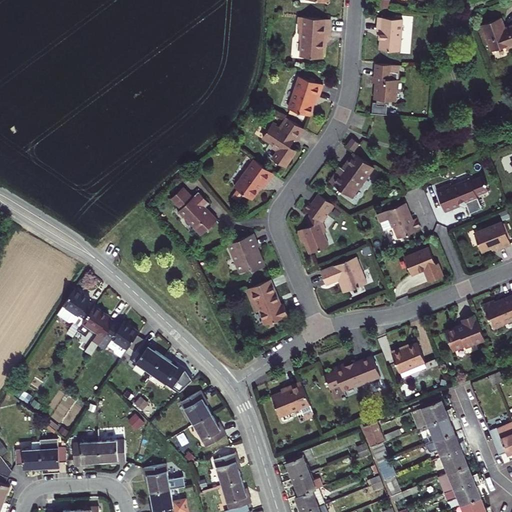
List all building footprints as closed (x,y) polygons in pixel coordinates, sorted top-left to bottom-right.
[(331,18),(300,15),(299,28),(301,28),(300,39),(303,39),(302,55),(323,57),(325,40),(329,40),(330,29),(331,18)] [(378,23),(377,30),(381,30),(380,49),(400,51),(403,18),(378,16),(378,23)] [(501,17),(480,25),(486,39),(487,39),(492,53),(506,47),(507,49),(511,47),(511,24),(507,26),(507,27),(503,26),(504,24),(501,17)] [(401,79),(398,79),(398,72),(392,71),(392,64),(376,63),(375,76),(373,76),(373,79),(372,82),(376,82),(378,84),(377,88),(376,89),(375,98),(378,99),(378,101),(374,101),(373,113),(388,114),(389,102),(385,102),(386,99),(396,100),(397,91),(400,91),(401,79)] [(299,76),(289,109),(309,116),(316,98),(318,98),(321,91),(323,84),(299,76)] [(304,129),(285,118),(280,126),(273,121),(263,137),(274,144),(272,146),(278,150),(273,158),(285,166),(291,158),(296,149),(290,146),(295,139),(297,140),(304,129)] [(360,143),(353,138),(347,145),(354,151),(360,143)] [(374,166),(354,152),(340,171),(338,170),(334,176),(330,181),(352,197),(374,166)] [(274,173),(255,158),(235,187),(252,199),(264,182),(266,183),(270,178),(274,173)] [(488,189),(486,185),(487,182),(485,182),(484,177),(472,181),(471,179),(453,186),(452,183),(437,189),(446,210),(453,207),(460,204),(459,201),(465,199),(470,212),(483,207),(477,193),(488,189)] [(219,221),(211,212),(209,212),(206,214),(205,213),(205,208),(206,207),(210,203),(198,192),(193,197),(183,187),(172,197),(182,207),(178,211),(184,217),(186,216),(195,225),(193,228),(200,235),(203,233),(208,229),(209,231),(214,226),(219,221)] [(311,226),(307,227),(299,230),(301,236),(303,242),(306,241),(311,253),(329,246),(324,233),(327,232),(323,222),(328,215),(326,214),(329,210),(333,203),(320,194),(313,204),(310,202),(305,209),(310,213),(313,215),(311,226)] [(407,201),(405,199),(386,207),(387,209),(407,201)] [(387,209),(378,213),(382,221),(389,218),(392,226),(394,226),(399,238),(422,228),(419,223),(417,217),(414,218),(407,201),(387,209)] [(511,243),(502,221),(474,232),(482,251),(497,245),(498,248),(505,246),(511,243)] [(241,238),(229,243),(235,257),(235,258),(241,272),(253,267),(253,269),(265,265),(261,256),(257,247),(259,246),(254,233),(241,238)] [(436,263),(429,247),(405,257),(412,274),(425,269),(430,280),(436,277),(443,274),(438,262),(436,263)] [(368,282),(357,256),(321,270),(324,277),(327,284),(340,278),(345,291),(368,282)] [(269,278),(247,288),(257,311),(260,309),(266,324),(287,315),(283,304),(280,305),(275,292),(269,278)] [(83,293),(75,288),(58,314),(79,328),(86,319),(95,305),(89,301),(91,298),(83,293)] [(511,294),(501,299),(502,302),(496,304),(494,299),(489,302),(484,304),(494,328),(504,324),(504,322),(511,318),(511,294)] [(106,334),(114,322),(108,318),(110,315),(102,310),(95,305),(86,319),(79,328),(78,329),(87,335),(92,327),(99,331),(93,340),(99,344),(106,334)] [(485,340),(475,313),(462,318),(463,322),(462,322),(463,324),(459,325),(458,324),(452,327),(445,329),(453,351),(466,346),(466,347),(485,340)] [(132,325),(124,320),(122,323),(116,319),(114,322),(106,334),(99,344),(106,348),(108,344),(115,349),(115,351),(122,356),(124,353),(137,334),(140,331),(132,325)] [(124,353),(152,372),(164,355),(153,348),(154,346),(149,342),(137,334),(124,353)] [(99,344),(93,340),(86,350),(92,354),(99,344)] [(403,346),(391,351),(399,371),(400,370),(402,375),(426,366),(424,361),(425,361),(418,342),(411,345),(403,348),(403,346)] [(175,363),(164,355),(152,372),(180,391),(193,378),(186,368),(181,365),(176,361),(175,363)] [(375,376),(380,375),(371,355),(362,359),(353,363),(354,365),(346,368),(344,364),(341,365),(350,388),(356,385),(357,386),(376,378),(375,376)] [(350,388),(341,365),(333,369),(334,371),(329,373),(324,375),(330,389),(340,385),(342,391),(350,388)] [(499,371),(495,373),(498,383),(504,381),(499,371)] [(498,383),(495,373),(489,375),(493,385),(498,383)] [(314,414),(301,381),(288,386),(289,389),(281,392),(272,396),(280,414),(301,406),(305,417),(314,414)] [(181,401),(194,423),(212,413),(205,401),(207,400),(204,395),(201,390),(181,401)] [(429,423),(453,413),(453,410),(452,407),(446,410),(442,400),(423,407),(429,423)] [(423,407),(413,411),(419,427),(429,423),(423,407)] [(219,425),(212,413),(194,423),(208,446),(227,434),(224,429),(221,424),(219,425)] [(429,423),(436,439),(455,432),(451,421),(456,419),(455,416),(453,413),(429,423)] [(385,435),(400,429),(396,419),(381,425),(385,435)] [(383,442),(385,441),(377,421),(364,426),(373,446),(383,442)] [(490,430),(500,454),(507,451),(508,454),(511,451),(511,421),(498,428),(498,427),(490,430)] [(401,429),(400,429),(385,435),(387,440),(403,434),(401,429)] [(436,439),(443,456),(467,446),(466,443),(465,440),(459,442),(455,432),(436,439)] [(41,441),(41,448),(42,467),(51,466),(60,465),(60,461),(67,460),(66,446),(58,447),(57,439),(41,440),(41,441)] [(125,439),(99,441),(100,461),(114,460),(114,462),(120,462),(126,462),(125,439)] [(41,448),(41,441),(33,442),(32,448),(16,450),(17,464),(25,463),(25,468),(34,467),(42,467),(41,448)] [(99,441),(74,442),(75,465),(81,464),(87,464),(87,462),(100,461),(99,441)] [(357,446),(359,451),(369,448),(367,442),(357,446)] [(373,446),(379,462),(390,458),(383,442),(373,446)] [(467,446),(443,456),(449,472),(468,464),(464,454),(470,451),(468,449),(467,446)] [(369,448),(359,451),(361,457),(371,453),(369,448)] [(238,465),(240,464),(238,458),(237,453),(215,459),(223,484),(242,478),(238,465)] [(303,455),(287,461),(291,469),(294,478),(310,471),(303,455)] [(0,499),(4,501),(7,493),(11,485),(6,483),(9,475),(13,469),(2,456),(0,459),(0,499)] [(379,462),(386,479),(395,475),(397,474),(390,458),(379,462)] [(166,463),(144,467),(146,479),(148,479),(150,485),(151,492),(171,489),(183,486),(182,476),(169,478),(166,463)] [(472,475),(468,464),(449,472),(439,476),(446,492),(480,478),(479,475),(478,472),(472,475)] [(310,471),(294,478),(297,486),(301,494),(318,487),(325,484),(322,475),(313,479),(310,471)] [(382,480),(379,475),(370,478),(372,484),(382,480)] [(392,495),(402,491),(395,475),(386,479),(392,495)] [(250,496),(248,490),(246,491),(242,478),(223,484),(230,508),(248,502),(252,501),(250,496)] [(480,478),(446,492),(449,500),(459,496),(462,504),(481,497),(477,486),(483,483),(481,481),(480,478)] [(382,480),(372,484),(374,489),(384,486),(382,480)] [(420,490),(418,485),(402,491),(404,496),(420,490)] [(303,511),(325,503),(318,487),(301,494),(296,495),(300,504),(302,511),(303,511)] [(175,511),(171,489),(151,492),(154,506),(151,506),(153,511),(152,511),(175,511)] [(392,495),(394,500),(404,496),(402,491),(392,495)] [(462,504),(465,511),(489,511),(493,511),(492,508),(491,505),(486,508),(481,497),(462,504)] [(248,502),(230,508),(224,510),(225,511),(243,511),(250,510),(248,502)] [(329,511),(325,503),(303,511),(329,511)]
